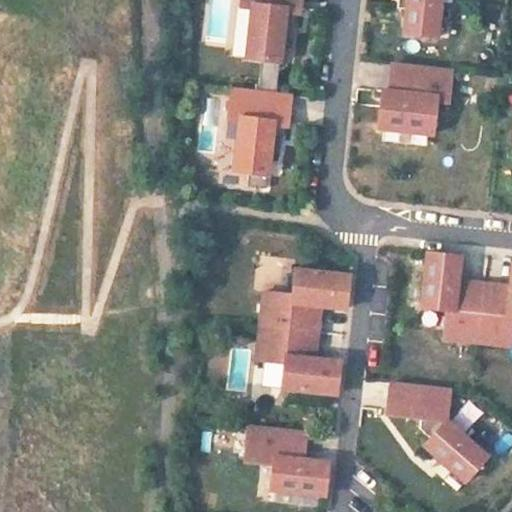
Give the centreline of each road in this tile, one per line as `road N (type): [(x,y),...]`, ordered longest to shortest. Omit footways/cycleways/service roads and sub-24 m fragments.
road 1 (residential): [(357,220),(366,251),(338,511)]
road 2 (residential): [(350,0),(329,202),(357,220)]
road 3 (residential): [(357,220),(511,238)]
